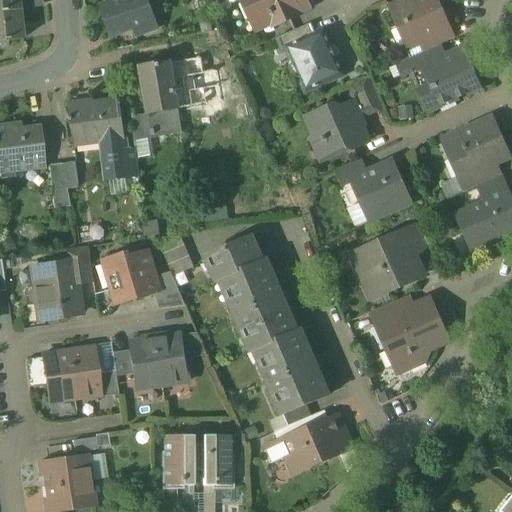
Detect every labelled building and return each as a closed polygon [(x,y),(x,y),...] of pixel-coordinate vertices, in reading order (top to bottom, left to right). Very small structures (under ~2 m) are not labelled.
[(0,0),(0,13),(20,11),(18,0),(0,0)] [(147,0),(123,0),(101,8),(112,38),(149,25),(145,13),(151,11),(147,0)] [(245,0),(246,1),(242,2),(251,23),(255,21),(257,25),(263,28),(273,24),(275,28),(300,17),(298,12),(310,7),(306,0),(245,0)] [(431,0),(421,0),(415,3),(414,0),(411,0),(391,9),(399,28),(406,25),(414,44),(418,42),(448,28),(441,12),(438,14),(431,0)] [(20,11),(0,13),(0,42),(23,40),(20,11)] [(311,25),(278,40),(284,52),(288,50),(287,49),(316,36),(311,25)] [(448,28),(418,42),(424,54),(440,47),(454,41),(448,28)] [(316,36),(287,49),(288,50),(293,61),(290,65),(289,71),(292,76),(296,80),(301,80),(306,93),(343,76),(323,33),(316,36)] [(424,54),(398,66),(403,78),(418,72),(418,73),(423,71),(422,69),(446,59),(440,47),(424,54)] [(446,59),(422,69),(423,71),(431,90),(432,92),(436,90),(437,91),(437,89),(446,93),(451,103),(455,102),(480,90),(463,51),(446,59)] [(202,60),(171,65),(179,111),(223,103),(218,72),(204,74),(202,60)] [(171,63),(141,68),(149,115),(149,116),(148,116),(153,141),(157,140),(156,133),(182,129),(179,111),(171,65),(171,63)] [(368,84),(354,91),(351,99),(354,105),(355,105),(361,119),(380,111),(368,84)] [(436,90),(432,92),(431,90),(421,94),(430,112),(438,109),(440,108),(443,114),(457,107),(455,102),(451,103),(446,93),(437,89),(437,91),(436,90)] [(119,103),(93,106),(93,102),(69,106),(75,147),(103,143),(124,140),(119,103)] [(343,110),(335,107),(306,119),(314,136),(322,140),(329,155),(345,148),(353,151),(366,145),(361,133),(364,125),(361,119),(355,105),(354,105),(343,110)] [(149,115),(133,118),(135,144),(153,141),(148,116),(149,116),(149,115)] [(493,121),(444,143),(460,180),(489,167),(509,158),(493,121)] [(19,127),(0,128),(0,167),(13,166),(14,172),(44,168),(39,131),(20,133),(19,127)] [(124,140),(103,143),(108,182),(128,179),(128,178),(138,177),(136,150),(130,151),(128,139),(124,140)] [(361,161),(336,172),(343,188),(353,183),(352,182),(368,175),(361,161)] [(76,164),(62,166),(66,193),(79,191),(76,164)] [(368,175),(352,182),(353,183),(362,204),(370,222),(370,223),(411,204),(393,164),(368,175)] [(62,166),(49,167),(55,210),(69,208),(67,194),(66,193),(62,166)] [(489,167),(460,180),(466,193),(477,188),(503,177),(502,175),(495,178),(489,167)] [(489,203),(458,217),(474,254),(497,244),(501,246),(506,243),(510,233),(511,231),(511,202),(507,191),(508,188),(503,177),(477,188),(482,198),(488,200),(489,203)] [(362,204),(350,209),(349,213),(355,226),(358,227),(370,222),(362,204)] [(425,248),(415,225),(404,230),(403,234),(414,260),(415,253),(425,248)] [(403,234),(358,254),(368,278),(364,280),(373,300),(422,278),(414,260),(403,234)] [(175,276),(195,268),(184,237),(164,244),(175,276)] [(274,283),(265,262),(263,263),(252,238),(206,257),(217,284),(221,282),(252,354),(255,353),(283,417),(307,407),(329,397),(321,379),(320,380),(307,350),(308,349),(301,331),(295,334),(287,315),(289,314),(275,282),(274,283)] [(74,263),(77,284),(78,284),(94,282),(89,249),(66,252),(68,264),(74,263)] [(149,253),(129,259),(128,255),(104,262),(112,292),(118,290),(123,305),(155,295),(161,293),(156,278),(149,253)] [(74,263),(68,264),(32,269),(35,290),(77,284),(74,263)] [(171,274),(156,278),(161,293),(155,295),(160,311),(186,307),(171,274)] [(77,284),(35,290),(30,294),(31,303),(37,305),(38,311),(43,310),(45,321),(47,321),(50,324),(58,323),(59,319),(83,315),(78,284),(77,284)] [(408,298),(372,314),(377,327),(413,311),(408,298)] [(413,311),(377,327),(396,368),(402,371),(412,366),(415,360),(431,353),(433,348),(448,341),(438,320),(433,318),(427,305),(413,311)] [(198,335),(182,337),(185,361),(207,357),(198,335)] [(181,336),(155,340),(162,388),(188,384),(185,361),(182,337),(181,336)] [(155,340),(128,344),(129,352),(133,376),(135,392),(162,388),(155,340)] [(93,349),(78,351),(79,354),(68,356),(75,400),(99,397),(100,397),(97,375),(93,349)] [(129,352),(112,354),(115,372),(116,378),(133,376),(129,352)] [(68,356),(58,357),(57,354),(42,356),(43,359),(47,387),(49,404),(75,400),(68,356)] [(43,359),(26,361),(26,367),(29,389),(47,387),(43,359)] [(115,372),(97,375),(100,397),(99,397),(99,399),(118,396),(116,378),(115,372)] [(307,407),(284,417),(289,427),(312,418),(307,407)] [(338,416),(262,448),(270,466),(291,457),(297,471),(352,448),(338,416)] [(183,435),(168,435),(168,437),(165,437),(165,453),(162,453),(162,491),(183,491),(184,488),(193,487),(193,472),(198,472),(198,446),(193,446),(193,437),(183,437),(183,435)] [(231,437),(207,437),(207,446),(198,446),(198,472),(203,472),(203,487),(213,487),(213,491),(234,491),(234,453),(231,453),(231,437)] [(96,439),(73,443),(74,454),(98,451),(96,439)] [(87,457),(40,464),(42,479),(45,478),(46,489),(91,482),(87,457)] [(91,482),(46,489),(48,499),(45,500),(46,511),(65,511),(70,511),(94,508),(95,508),(91,482)] [(198,511),(198,495),(182,495),(182,511),(198,511)] [(214,511),(214,495),(198,495),(198,511),(214,511)] [(511,511),(511,498),(501,511),(511,511)]
